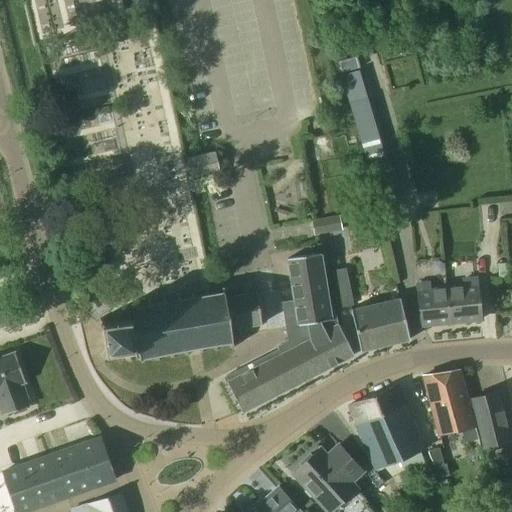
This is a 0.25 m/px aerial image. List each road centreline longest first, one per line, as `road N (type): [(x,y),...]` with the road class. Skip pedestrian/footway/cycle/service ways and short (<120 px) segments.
road 1 (tertiary): [(111,421),(95,404),(62,330),(3,121)]
road 2 (tertiary): [(511,352),(458,354),(388,371),(262,441)]
road 3 (tertiary): [(111,421),(147,432),(262,441)]
